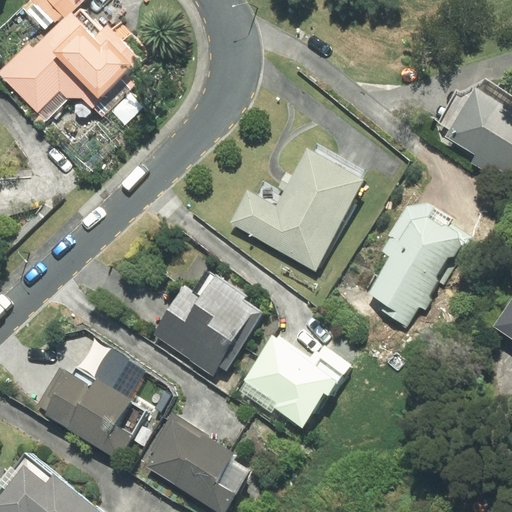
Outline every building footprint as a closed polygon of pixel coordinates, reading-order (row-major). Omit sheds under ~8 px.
[(49,0),(64,15),(80,0),(49,0)] [(29,46),(0,73),(38,113),(61,92),(67,98),(81,98),(101,119),(151,71),(142,61),(145,58),(146,51),(121,24),(112,32),(107,27),(101,32),(81,11),(75,16),(72,14),(33,50),(29,46)] [(456,94),(438,122),(442,142),(451,147),(454,143),(474,155),(472,163),(492,174),(496,168),(511,177),(511,97),(486,82),(464,96),(456,94)] [(315,155),(308,152),(294,178),(286,174),(279,188),(263,180),(255,195),(249,192),(232,224),(315,268),(365,174),(318,149),(315,155)] [(428,204),(407,206),(390,235),(392,236),(383,251),(392,256),(368,294),(383,303),(379,310),(407,326),(420,306),(426,309),(432,299),(429,297),(438,281),(445,285),(474,237),(450,223),(453,218),(428,204)] [(184,285),(152,334),(214,375),(220,367),(226,371),(265,313),(245,299),(246,295),(210,271),(195,292),(184,285)] [(511,296),(491,327),(511,340),(511,296)] [(312,362),(275,337),(242,386),(302,426),(323,394),(331,400),(353,367),(322,346),(312,362)] [(49,411),(47,414),(120,459),(150,411),(76,366),(71,374),(59,367),(37,404),(49,411)] [(154,454),(146,467),(220,511),(224,511),(249,471),(232,461),(236,455),(207,438),(209,436),(172,413),(149,451),(154,454)] [(0,511),(1,511),(99,511),(24,452),(13,466),(11,464),(0,477),(0,511)]
